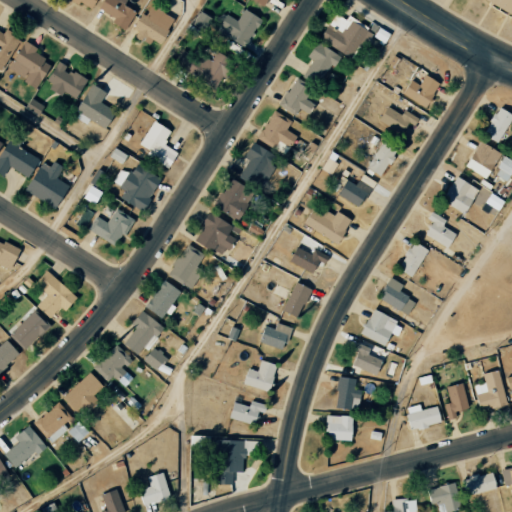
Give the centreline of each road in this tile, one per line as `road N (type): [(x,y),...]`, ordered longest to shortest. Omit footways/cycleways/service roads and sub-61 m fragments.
road 1 (residential): [(0,409),(41,378),(123,288),(310,0)]
road 2 (residential): [(279,511),(294,426),(321,345),(495,61)]
road 3 (residential): [(225,511),(511,436)]
road 4 (residential): [(226,132),(22,0)]
road 5 (residential): [(123,288),(0,208)]
road 6 (tertiary): [(511,66),(398,0)]
